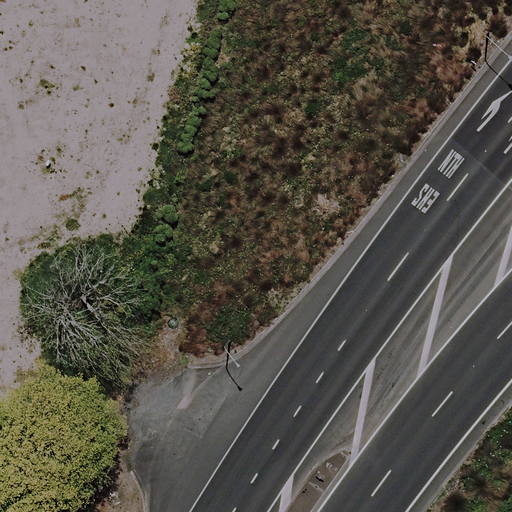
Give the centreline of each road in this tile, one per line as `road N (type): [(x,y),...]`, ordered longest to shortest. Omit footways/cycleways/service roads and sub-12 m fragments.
road 1 (trunk): [(224,511),(408,234),(511,100)]
road 2 (trunk): [(511,322),(422,427),(364,511)]
